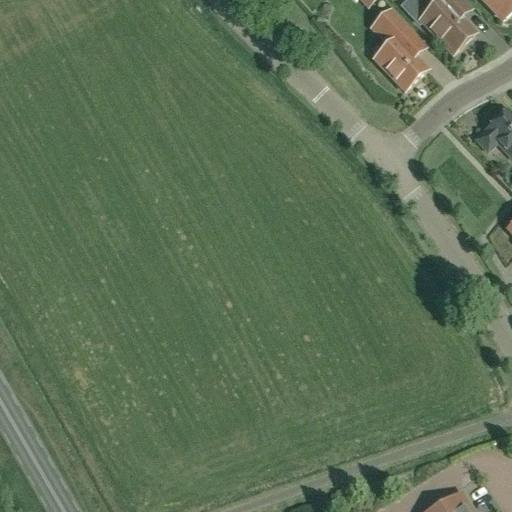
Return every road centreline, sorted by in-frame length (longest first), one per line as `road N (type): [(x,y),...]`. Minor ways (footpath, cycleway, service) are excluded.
road 1 (unclassified): [(242,511),(511,416)]
road 2 (unclassified): [(385,158),(223,0)]
road 3 (unclassified): [(511,331),(432,211),(385,158)]
road 4 (residential): [(385,158),(439,109),(511,66)]
road 5 (primary): [(61,511),(0,404)]
